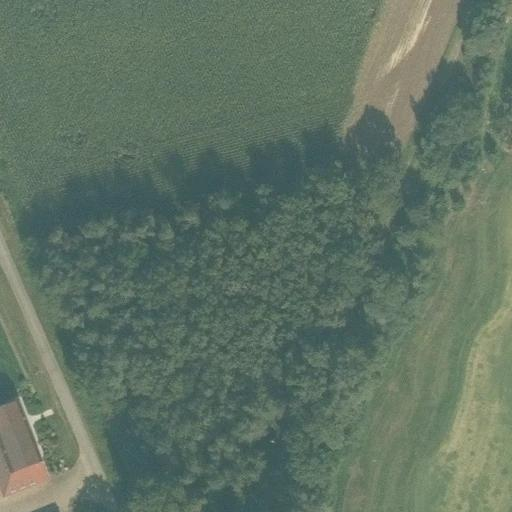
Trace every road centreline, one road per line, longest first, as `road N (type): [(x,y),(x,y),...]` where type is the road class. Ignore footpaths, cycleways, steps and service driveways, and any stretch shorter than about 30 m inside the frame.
road 1 (track): [(281,511),(378,287),(486,0)]
road 2 (unclassified): [(110,511),(0,254)]
